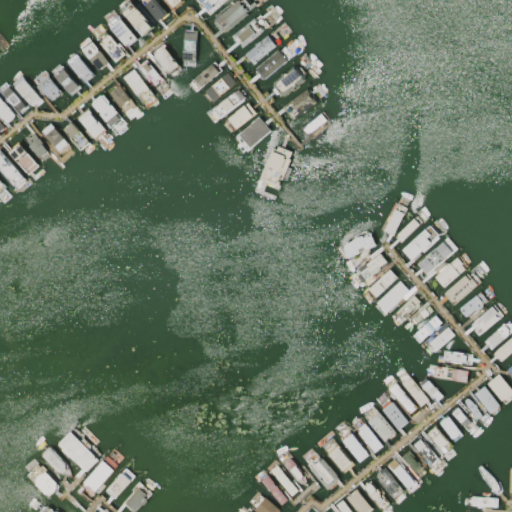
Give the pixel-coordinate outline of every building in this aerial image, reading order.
[(129,0),(127,0),(119,8),(144,36),(153,27),(129,0)] [(155,0),(143,0),(142,1),(158,20),(166,13),(155,0)] [(196,0),(208,13),(223,0),(196,0)] [(232,0),(212,16),(223,30),(252,6),(246,0),(232,0)] [(232,35),(241,48),(267,27),(258,15),(232,35)] [(119,16),(108,25),(126,47),(137,38),(119,16)] [(184,29),(197,31),(194,65),(181,64),(184,29)] [(106,31),(97,38),(116,61),(125,54),(106,31)] [(267,35),(275,45),(252,64),(244,53),(267,35)] [(91,39),(81,47),(96,69),(107,61),(91,39)] [(164,45),(153,54),(169,74),(180,66),(164,45)] [(279,49),(288,60),(263,79),(255,68),(279,49)] [(75,54),(66,62),(84,83),(93,74),(75,54)] [(146,58),(138,65),(156,85),(164,78),(146,58)] [(213,62),(220,71),(198,88),(191,79),(213,62)] [(297,65),(307,78),(281,98),(271,84),(297,65)] [(61,66),(52,74),(70,93),(78,86),(61,66)] [(133,68),(122,76),(138,98),(149,89),(133,68)] [(227,71),(235,82),(211,102),(202,91),(227,71)] [(47,74),(37,82),(52,100),(62,92),(47,74)] [(21,75),(12,82),(32,108),(42,101),(21,75)] [(118,83),(108,92),(124,111),(135,103),(118,83)] [(6,84),(0,89),(21,113),(27,107),(6,84)] [(282,106),(293,118),(317,99),(306,86),(282,106)] [(236,90),(243,99),(217,119),(210,110),(236,90)] [(102,94),(91,103),(110,126),(121,117),(102,94)] [(0,98),(0,115),(6,123),(15,116),(0,98)] [(247,102),(254,112),(232,130),(224,120),(247,102)] [(87,108),(76,118),(94,140),(105,130),(87,108)] [(322,113),(327,120),(307,136),(301,128),(322,113)] [(258,116),(269,129),(246,150),(234,137),(258,116)] [(71,120),(63,127),(80,149),(88,143),(71,120)] [(51,122),(42,130),(59,151),(68,144),(51,122)] [(34,132),(25,138),(40,159),(48,153),(34,132)] [(18,143),(9,151),(28,174),(38,166),(18,143)] [(273,146),(292,153),(278,188),(259,181),(273,146)] [(0,151),(0,169),(15,186),(24,178),(0,151)] [(397,203),(406,208),(392,235),(382,230),(397,203)] [(416,214),(422,220),(400,242),(394,236),(416,214)] [(429,226),(438,236),(411,259),(402,249),(429,226)] [(368,232),(375,244),(346,258),(340,246),(368,232)] [(442,240),(451,250),(426,273),(417,263),(442,240)] [(379,252),(387,261),(361,281),(354,272),(379,252)] [(459,255),(468,265),(443,286),(435,276),(459,255)] [(388,269),(396,277),(374,297),(367,290),(388,269)] [(469,271),(479,281),(453,304),(443,293),(469,271)] [(399,280),(409,290),(385,313),(376,303),(399,280)] [(482,290),(489,299),(465,317),(459,308),(482,290)] [(413,295),(420,302),(398,322),(391,315),(413,295)] [(494,305),(502,316),(478,335),(470,324),(494,305)] [(428,306),(431,310),(410,326),(407,321),(428,306)] [(435,314),(442,321),(421,342),(413,335),(435,314)] [(508,320),(511,325),(511,329),(490,348),(483,340),(508,320)] [(447,326),(454,334),(433,352),(426,344),(447,326)] [(511,337),(511,351),(500,362),(493,353),(511,337)] [(443,351),(442,363),(470,366),(471,354),(443,351)] [(427,364),(426,376),(465,382),(467,370),(427,364)] [(511,389),(498,373),(486,383),(502,401),(511,391),(511,389)] [(407,374),(400,381),(421,406),(429,399),(407,374)] [(427,380),(420,386),(434,402),(441,396),(427,380)] [(394,382),(387,388),(409,413),(416,408),(394,382)] [(484,385),(474,393),(490,412),(499,404),(484,385)] [(481,414),(476,418),(465,405),(463,400),(466,397),(470,400),(481,414)] [(390,399),(381,407),(398,429),(408,421),(390,399)] [(457,406),(451,411),(467,429),(474,424),(457,406)] [(374,408),(364,417),(384,441),(395,432),(374,408)] [(447,415),(438,422),(452,440),(461,433),(447,415)] [(363,423),(355,429),(374,452),(382,446),(363,423)] [(434,425),(425,433),(442,453),(451,445),(434,425)] [(70,431),(57,444),(86,472),(98,459),(70,431)] [(349,431),(340,437),(360,462),(369,455),(349,431)] [(420,437),(412,444),(429,466),(438,459),(420,437)] [(333,440),(323,449),(343,471),(353,463),(333,440)] [(50,447),(42,455),(59,473),(71,477),(68,466),(50,447)] [(409,450),(402,457),(418,477),(426,470),(409,450)] [(288,454),(280,460),(298,482),(306,485),(305,476),(288,454)] [(319,454),(307,464),(327,488),(339,479),(319,454)] [(106,455),(81,485),(92,494),(117,465),(106,455)] [(394,458),(386,464),(409,490),(416,484),(394,458)] [(36,464),(26,475),(48,495),(58,485),(36,464)] [(275,465),(269,470),(290,495),(297,490),(275,465)] [(480,465),(477,467),(481,477),(490,489),(496,494),(500,491),(497,484),(488,472),(480,465)] [(385,467),(374,475),(391,498),(402,490),(385,467)] [(121,471),(106,489),(115,497),(131,479),(121,471)] [(267,475),(260,480),(281,504),(287,498),(267,475)] [(369,481),(361,488),(381,509),(388,502),(369,481)] [(138,484),(124,503),(135,511),(150,493),(138,484)] [(356,490),(346,499),(357,511),(367,511),(372,508),(356,490)] [(470,495),(497,498),(496,509),(469,506),(470,495)] [(264,497),(254,508),(258,511),(277,511),(279,510),(264,497)] [(352,511),(340,511),(335,505),(343,499),(352,511)] [(57,511),(44,503),(37,511),(57,511)]
